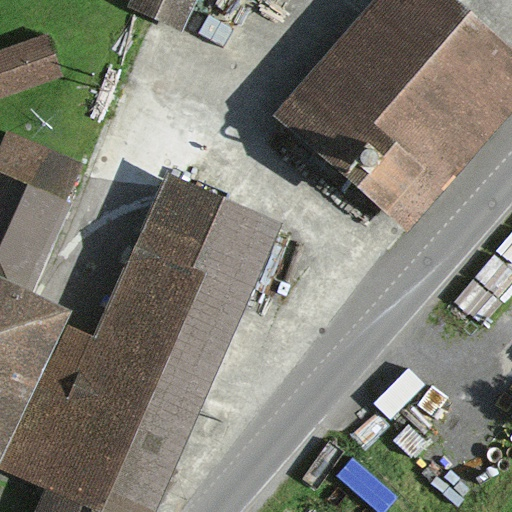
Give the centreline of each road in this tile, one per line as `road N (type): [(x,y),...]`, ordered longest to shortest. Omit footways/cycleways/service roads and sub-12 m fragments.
road 1 (unclassified): [(217,511),(511,188)]
road 2 (unknown): [(391,320),(278,188),(242,128),(235,87),(240,45),(272,0)]
